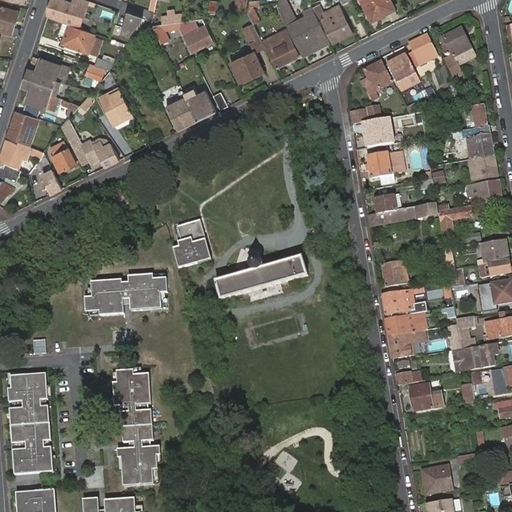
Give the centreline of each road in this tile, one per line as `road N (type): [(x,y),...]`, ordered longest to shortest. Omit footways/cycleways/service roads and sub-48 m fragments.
road 1 (residential): [(330,66),(407,511)]
road 2 (residential): [(0,232),(330,66)]
road 3 (residential): [(330,66),(471,0)]
road 4 (residential): [(511,152),(486,0)]
road 5 (residential): [(0,140),(48,0)]
